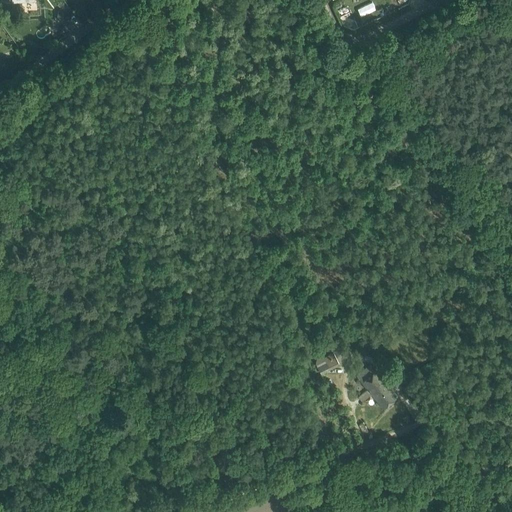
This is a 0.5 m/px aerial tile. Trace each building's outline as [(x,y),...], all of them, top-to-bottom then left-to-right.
[(56,19),(70,22),(72,13),(59,10),(56,19)] [(64,23),(58,29),(63,35),(69,29),(64,23)] [(316,364),(321,374),(339,364),(333,352),(324,357),(320,351),(317,353),(316,364)] [(362,401),(371,394),(383,408),(398,396),(376,370),(375,371),(370,365),(357,376),(367,389),(358,397),(362,401)] [(368,431),(363,422),(359,424),(364,433),(368,431)]
